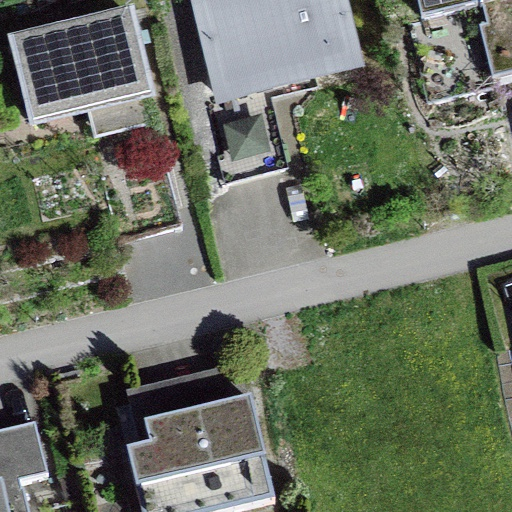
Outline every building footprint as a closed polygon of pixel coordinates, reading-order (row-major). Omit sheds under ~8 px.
[(190,0),(216,109),(366,73),(347,0),(190,0)] [(511,0),(415,0),(420,21),(482,6),(486,26),(479,28),(492,82),(511,77),(511,0)] [(140,32),(134,8),(7,37),(29,132),(158,101),(145,46),(151,45),(148,30),(140,32)] [(140,511),(237,511),(277,503),(245,363),(126,390),(130,407),(117,410),(140,511)] [(48,478),(35,424),(0,431),(0,511),(28,511),(22,484),(48,478)]
